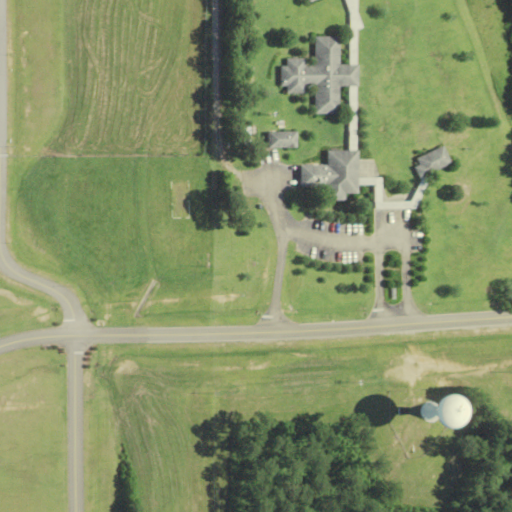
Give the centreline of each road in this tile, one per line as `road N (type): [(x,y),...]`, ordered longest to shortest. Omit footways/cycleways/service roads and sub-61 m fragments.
road 1 (tertiary): [(511,317),(77,336)]
road 2 (residential): [(77,336),(77,511)]
road 3 (residential): [(77,336),(69,300),(11,268),(0,237)]
